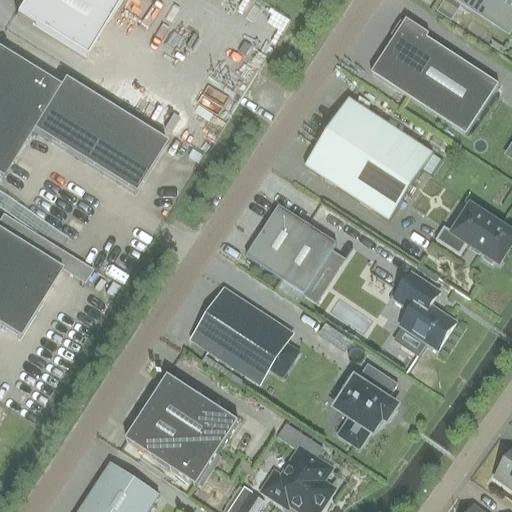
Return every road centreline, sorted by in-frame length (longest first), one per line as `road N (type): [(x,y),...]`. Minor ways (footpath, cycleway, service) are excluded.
road 1 (unclassified): [(32,511),(367,0)]
road 2 (residential): [(430,511),(511,397)]
